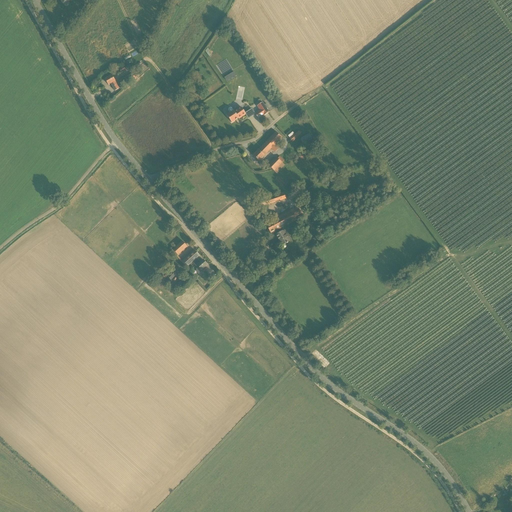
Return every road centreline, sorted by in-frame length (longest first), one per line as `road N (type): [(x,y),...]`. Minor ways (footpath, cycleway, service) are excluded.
road 1 (tertiary): [(467,511),(425,451),(307,364),(116,142)]
road 2 (tertiary): [(116,142),(33,0)]
road 3 (unclassified): [(0,248),(55,206),(116,142)]
road 4 (unknown): [(151,184),(275,121)]
